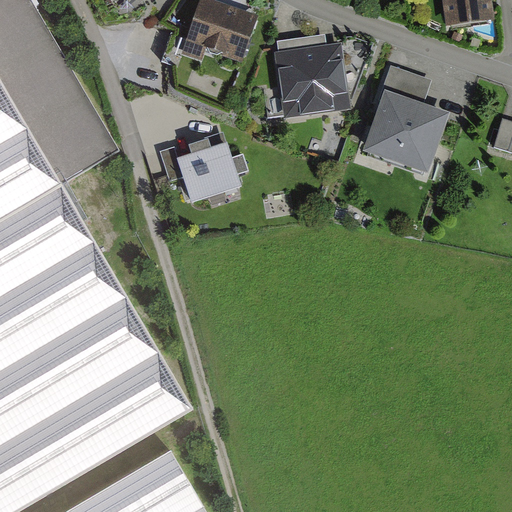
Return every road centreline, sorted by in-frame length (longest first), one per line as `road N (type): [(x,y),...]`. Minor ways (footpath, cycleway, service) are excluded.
road 1 (residential): [(78,0),(124,114),(245,511)]
road 2 (residential): [(301,0),(510,76)]
